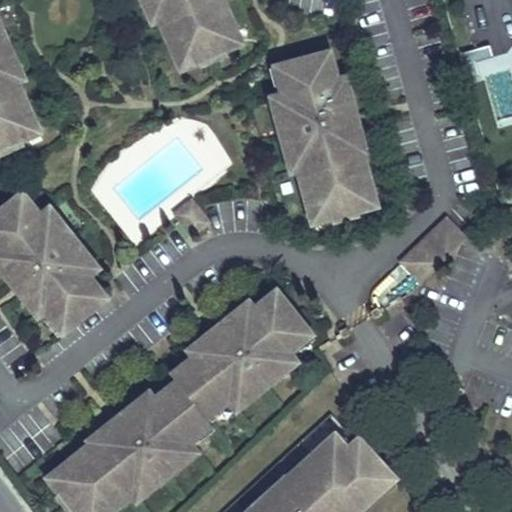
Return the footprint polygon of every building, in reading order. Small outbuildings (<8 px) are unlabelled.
[(185,63),(191,61),(234,43),(215,0),(140,0),(144,8),(160,2),(185,63)] [(0,150),(42,130),(13,70),(24,63),(0,13),(0,150)] [(380,167),(359,81),(345,84),(338,48),(287,60),(296,96),(282,100),(302,188),(318,184),(326,218),(374,205),(366,171),(380,167)] [(91,267),(101,258),(55,198),(44,206),(25,181),(0,200),(0,237),(0,238),(0,252),(41,306),(48,300),(62,317),(105,285),(91,267)] [(192,207),(180,219),(194,233),(207,221),(192,207)] [(435,281),(479,239),(456,214),(412,257),(435,281)] [(178,377),(162,389),(152,397),(145,388),(96,426),(104,435),(51,477),(78,511),(90,511),(136,476),(145,487),(191,450),(193,449),(185,437),(210,418),(207,412),(237,388),(245,399),(291,364),(282,352),(316,324),(283,282),(248,309),(240,298),(195,334),(203,345),(172,370),(178,377)] [(372,511),(371,511),(403,483),(340,412),(228,511),(372,511)]
